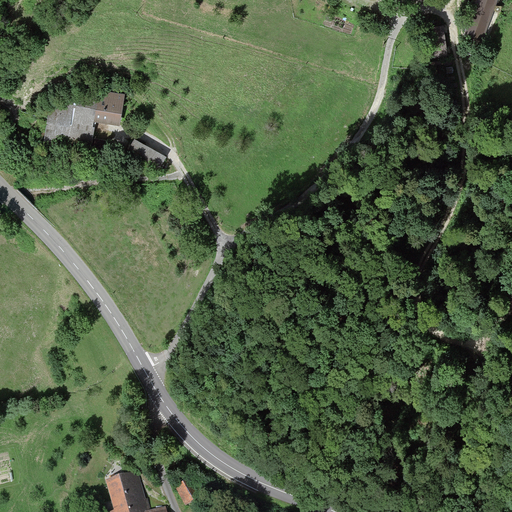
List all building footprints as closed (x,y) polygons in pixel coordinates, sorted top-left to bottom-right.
[(476,0),(466,30),(482,36),(494,0),(476,0)] [(425,27),(431,56),(449,53),(444,24),(425,27)] [(96,96),(94,117),(118,120),(122,93),(97,90),(96,96)] [(49,101),(44,135),(90,141),(94,117),(96,96),(63,91),(62,103),(49,101)] [(135,139),(127,152),(155,168),(163,154),(135,139)] [(146,511),(136,475),(106,483),(113,511),(164,511),(164,510),(154,511),(146,511)] [(186,484),(178,488),(188,508),(196,504),(186,484)]
